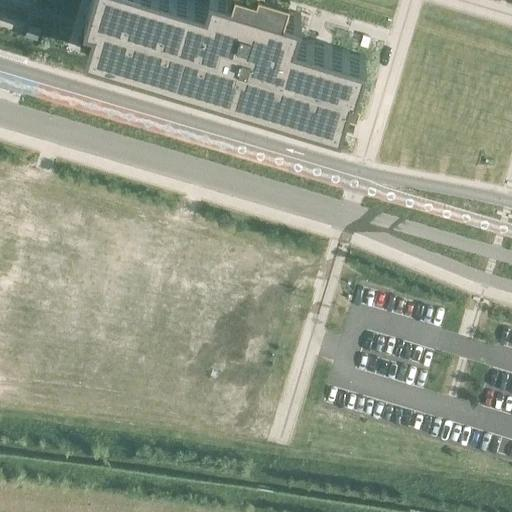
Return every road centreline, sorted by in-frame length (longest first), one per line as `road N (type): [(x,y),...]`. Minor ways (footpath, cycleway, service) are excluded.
road 1 (tertiary): [(357,175),(0,70)]
road 2 (unclassified): [(0,114),(344,216)]
road 3 (unclassified): [(344,216),(278,436)]
road 4 (unclassified): [(410,0),(357,175)]
road 5 (unclassified): [(344,216),(511,286)]
road 6 (unclassified): [(511,258),(344,216)]
road 7 (tertiary): [(357,175),(397,197),(511,230)]
road 8 (tertiary): [(511,202),(357,175)]
